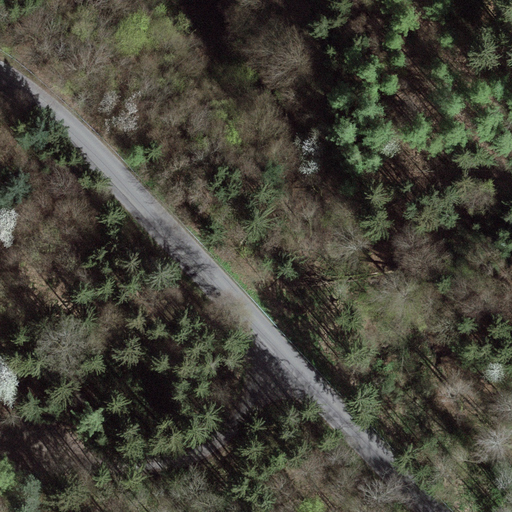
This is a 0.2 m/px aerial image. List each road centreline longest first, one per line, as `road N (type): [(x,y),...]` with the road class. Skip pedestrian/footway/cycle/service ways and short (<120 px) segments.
road 1 (unclassified): [(0,76),(135,196),(357,444),(431,511)]
road 2 (track): [(0,465),(195,457),(230,431),(287,365)]
